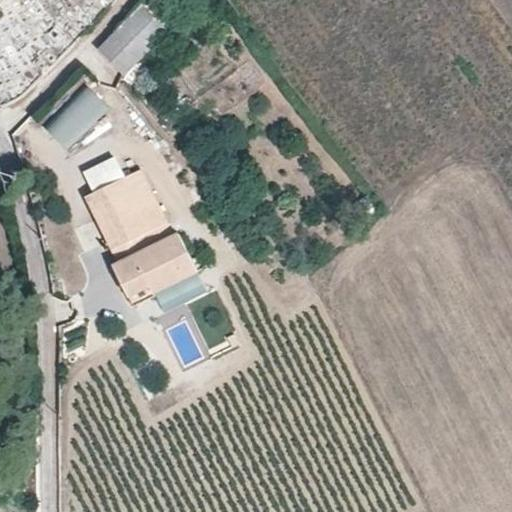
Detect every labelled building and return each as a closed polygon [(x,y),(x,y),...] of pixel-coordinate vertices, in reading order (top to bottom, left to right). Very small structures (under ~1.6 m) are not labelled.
[(170,32),(142,4),(97,50),(126,78),(127,76),(146,56),(170,32)] [(137,86),(157,66),(146,56),(127,76),(137,86)] [(109,108),(85,82),(44,124),(68,150),(109,108)] [(197,270),(178,233),(176,234),(171,222),(169,223),(143,170),(87,197),(118,262),(114,264),(131,297),(152,287),(155,294),(198,272),(197,270)] [(155,294),(152,287),(131,297),(135,305),(156,295),(155,294)]
